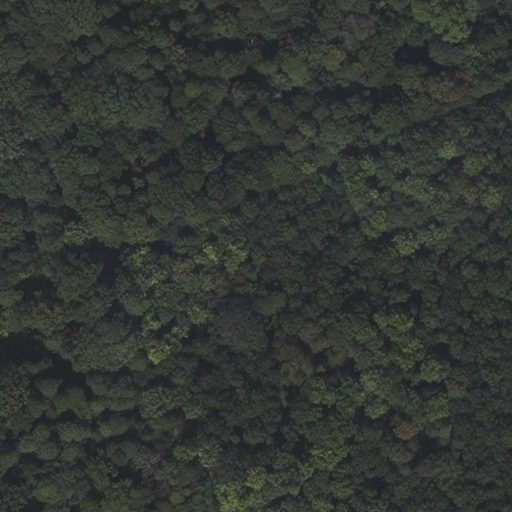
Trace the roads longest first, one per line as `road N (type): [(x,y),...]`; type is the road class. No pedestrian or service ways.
road 1 (track): [(472,84),(96,243)]
road 2 (track): [(96,243),(232,511)]
road 3 (track): [(0,57),(96,243)]
road 4 (track): [(0,327),(96,243)]
